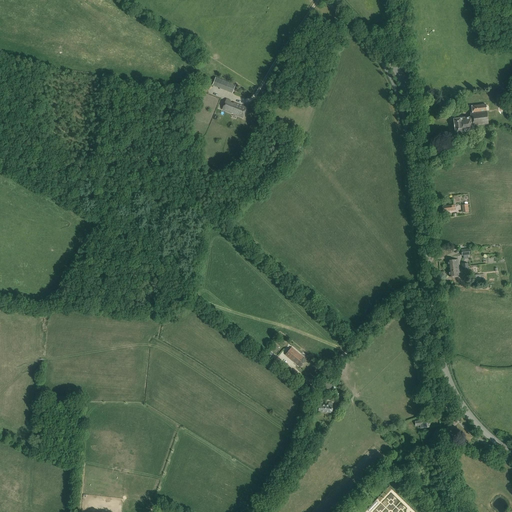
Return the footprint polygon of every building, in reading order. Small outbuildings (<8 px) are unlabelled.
[(213,85),(232,93),(235,85),(216,78),(213,85)] [(206,93),(203,100),(210,103),(213,96),(206,93)] [(238,116),(243,118),(247,108),(234,103),(233,103),(230,102),(231,101),(226,99),(222,110),(232,114),(233,113),(238,115),(238,116)] [(198,125),(208,129),(217,102),(214,101),(212,105),(204,102),(203,106),(201,105),(199,113),(202,114),(198,125)] [(454,128),(454,127),(455,133),(472,130),(472,125),(474,124),(474,126),(488,124),(486,104),(471,106),(472,112),(470,113),(470,117),(453,119),(454,124),(453,124),(454,128)] [(216,120),(229,125),(233,116),(220,111),(216,120)] [(447,260),(448,268),(459,267),(458,259),(447,260)] [(459,267),(448,268),(449,276),(460,275),(459,267)] [(297,364),(301,367),(306,361),(302,357),(303,357),(291,347),(285,355),(294,362),(296,361),(298,363),(297,364)] [(271,360),(274,362),(273,362),(278,366),(282,362),(275,356),(271,360)] [(420,425),(420,428),(430,427),(428,419),(419,420),(419,421),(415,421),(416,426),(420,425)]
